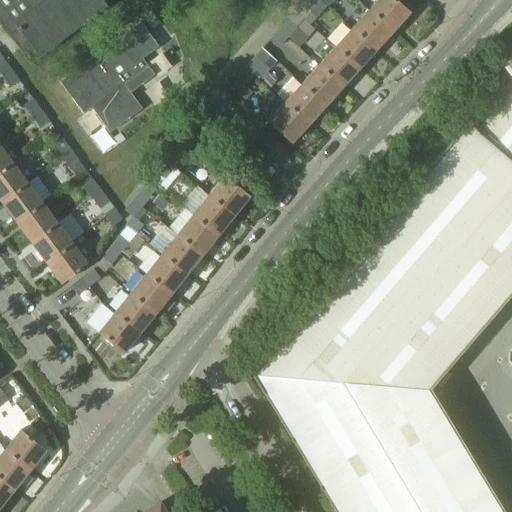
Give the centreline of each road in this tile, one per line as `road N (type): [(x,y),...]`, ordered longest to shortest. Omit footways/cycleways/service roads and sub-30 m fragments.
road 1 (tertiary): [(204,330),(471,31)]
road 2 (residential): [(313,511),(204,330)]
road 3 (residential): [(112,443),(0,293)]
road 4 (tertiary): [(112,443),(204,330)]
